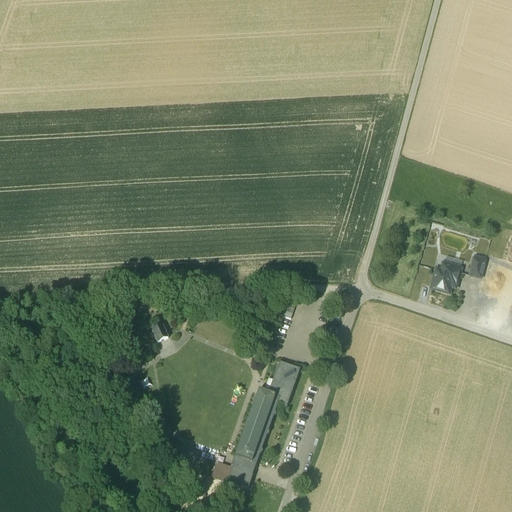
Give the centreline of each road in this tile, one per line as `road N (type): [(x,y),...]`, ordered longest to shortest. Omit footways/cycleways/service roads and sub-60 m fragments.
road 1 (track): [(0,304),(359,291),(437,0)]
road 2 (residential): [(511,341),(359,291),(283,511)]
